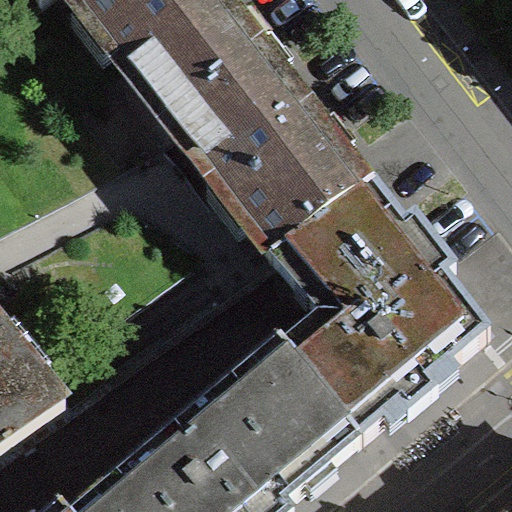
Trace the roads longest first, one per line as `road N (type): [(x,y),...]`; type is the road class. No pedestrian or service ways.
road 1 (residential): [(376,0),(511,170)]
road 2 (tertiary): [(391,511),(511,410)]
